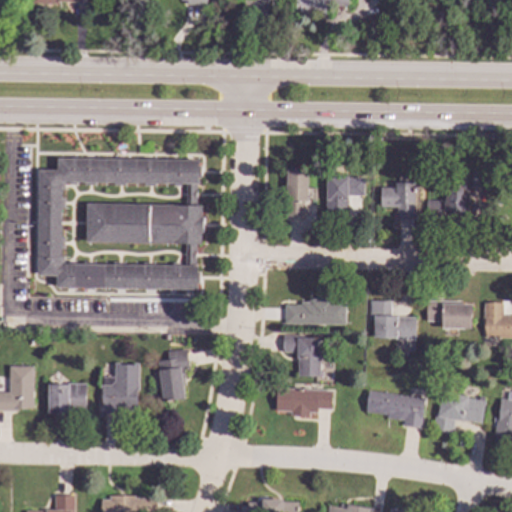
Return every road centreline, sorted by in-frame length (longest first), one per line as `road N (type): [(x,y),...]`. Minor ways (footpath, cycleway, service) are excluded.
road 1 (residential): [(511,489),(297,462),(0,457)]
road 2 (secondary): [(0,112),(511,121)]
road 3 (secondary): [(511,76),(0,71)]
road 4 (residential): [(250,72),(243,385),(198,511)]
road 5 (residential): [(511,264),(246,261)]
